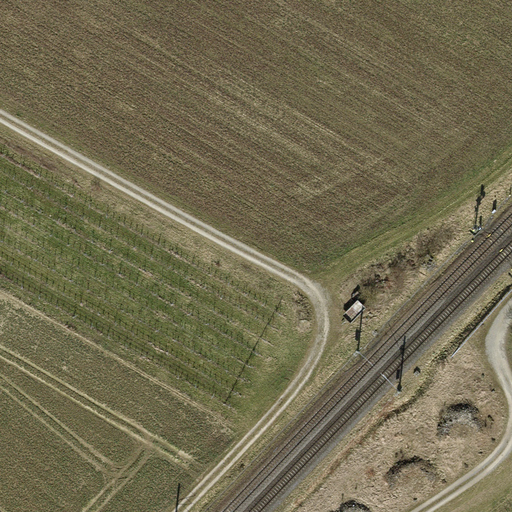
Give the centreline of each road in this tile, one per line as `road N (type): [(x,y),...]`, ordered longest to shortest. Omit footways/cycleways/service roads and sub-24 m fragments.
road 1 (track): [(180,511),(311,366),(326,330),(323,301),(314,285),(0,110)]
road 2 (track): [(314,285),(511,164)]
road 3 (track): [(511,433),(499,457),(421,511)]
